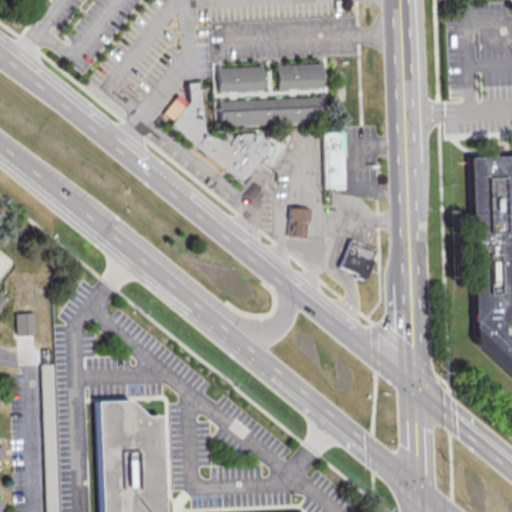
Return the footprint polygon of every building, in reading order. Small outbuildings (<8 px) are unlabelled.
[(271,65),(319,63),(319,87),(271,89),(271,65)] [(215,68),(259,66),(259,91),(216,92),(215,68)] [(164,125),(185,101),(183,83),(193,80),(202,129),(199,133),(203,136),(206,134),(252,131),(270,145),(238,184),(164,125)] [(213,110),(318,106),(319,121),(213,124),(213,110)] [(317,131),(339,131),(340,188),(317,188),(317,131)] [(464,158),(511,157),(511,310),(497,326),(498,340),(511,351),(511,384),(469,344),(464,158)] [(283,206),(305,208),(303,238),(281,236),(283,206)] [(345,238),(371,248),(367,259),(371,260),(362,283),(350,278),(352,273),(334,266),(345,238)] [(13,313),(14,335),(33,334),(32,313),(13,313)] [(51,363),(39,364),(40,388),(51,388),(51,363)] [(125,401),(143,416),(157,416),(160,511),(96,511),(93,402),(125,401)]
